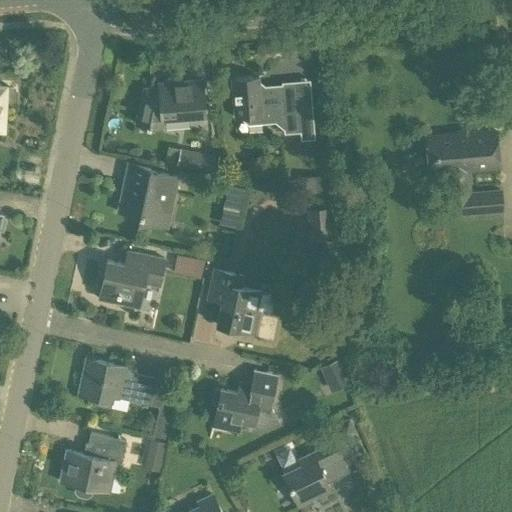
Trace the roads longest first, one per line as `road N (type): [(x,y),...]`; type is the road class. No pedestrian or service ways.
road 1 (residential): [(33,321),(89,55),(84,11)]
road 2 (residential): [(242,364),(33,321)]
road 3 (residential): [(0,480),(33,321)]
